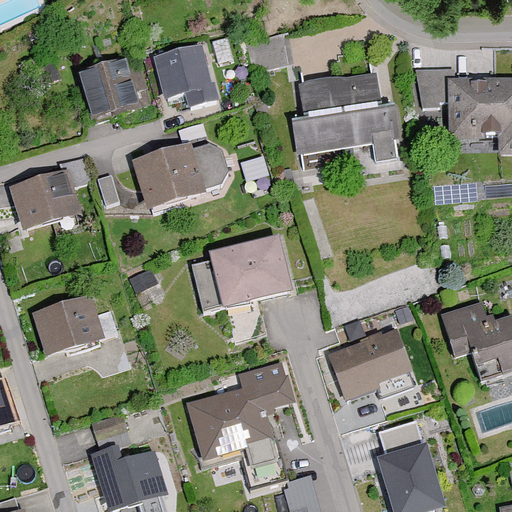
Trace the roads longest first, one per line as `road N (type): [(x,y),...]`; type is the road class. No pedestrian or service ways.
road 1 (residential): [(0,296),(66,511)]
road 2 (residential): [(378,0),(400,19),(447,35),(511,34)]
